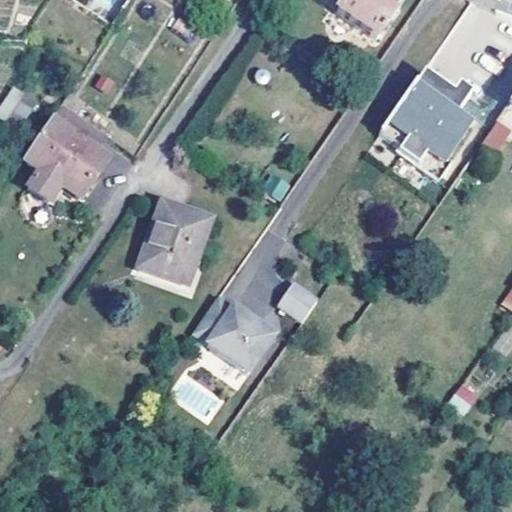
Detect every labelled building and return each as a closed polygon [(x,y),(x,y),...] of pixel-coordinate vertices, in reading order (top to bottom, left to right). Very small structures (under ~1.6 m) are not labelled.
[(0,0),(0,28),(9,30),(12,0),(0,0)] [(385,0),(316,0),(338,14),(335,17),(376,44),(399,9),(385,0)] [(24,98),(13,91),(0,109),(0,119),(7,124),(24,98)] [(411,94),(380,138),(401,152),(398,157),(438,185),(449,169),(444,165),(471,128),(452,114),(447,122),(411,94)] [(57,108),(71,118),(80,106),(65,96),(57,108)] [(91,156),(103,140),(71,118),(57,108),(46,125),(49,128),(24,163),(40,174),(28,191),(50,205),(61,189),(80,203),(105,166),(91,156)] [(511,140),(511,110),(510,109),(496,129),(511,140)] [(147,248),(139,272),(187,288),(209,225),(165,210),(152,249),(147,248)] [(279,309),(303,327),(318,306),(294,288),(279,309)] [(511,313),(511,292),(502,306),(511,313)] [(210,350),(249,377),(275,339),(218,302),(195,337),(211,348),(210,350)] [(464,416),(478,395),(461,384),(447,405),(464,416)]
